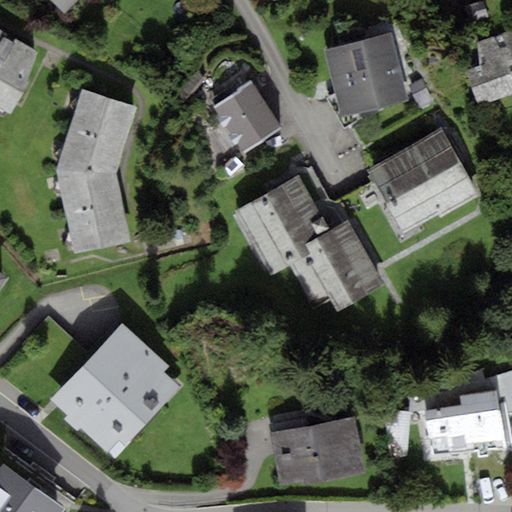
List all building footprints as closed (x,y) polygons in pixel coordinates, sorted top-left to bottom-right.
[(51,0),(65,13),(77,0),(51,0)] [(0,112),(10,119),(46,59),(0,31),(0,112)] [(392,34),(326,52),(345,120),(410,102),(392,34)] [(476,112),(511,99),(511,35),(455,56),(476,112)] [(254,82),(215,106),(245,154),(283,130),(254,82)] [(138,108),(86,94),(59,175),(77,256),(134,243),(118,173),(138,108)] [(478,199),(442,132),(370,170),(405,237),(478,199)] [(304,177),(237,211),(271,278),(292,268),(316,306),(333,298),(346,315),(389,291),(353,223),(330,230),(304,177)] [(0,295),(13,276),(0,268),(0,295)] [(130,322),(52,402),(109,457),(187,377),(130,322)] [(511,367),(406,394),(425,469),(511,456),(511,423),(511,420),(511,419),(511,367)] [(358,418),(271,433),(281,489),(368,475),(358,418)] [(67,511),(70,508),(4,466),(0,472),(0,511),(67,511)]
